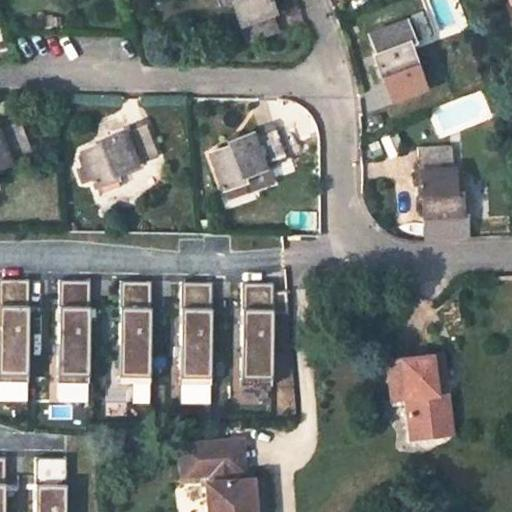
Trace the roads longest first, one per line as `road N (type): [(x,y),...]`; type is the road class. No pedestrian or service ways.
road 1 (residential): [(0,83),(329,90)]
road 2 (residential): [(511,247),(377,253),(346,227),(329,90)]
road 3 (unknown): [(306,262),(298,292),(305,436),(299,449),(271,460)]
